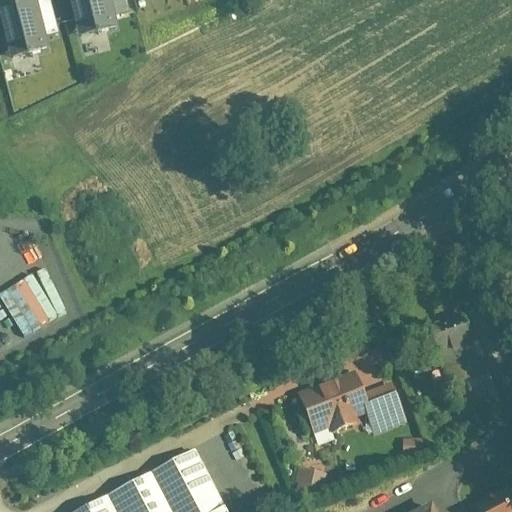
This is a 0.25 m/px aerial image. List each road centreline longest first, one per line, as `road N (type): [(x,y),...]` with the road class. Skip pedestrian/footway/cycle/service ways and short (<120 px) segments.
road 1 (secondary): [(0,448),(449,204)]
road 2 (residential): [(503,342),(449,204)]
